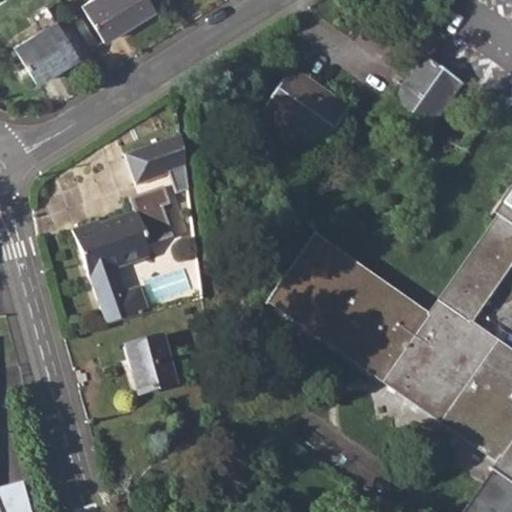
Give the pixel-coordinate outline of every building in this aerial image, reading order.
[(147,0),(88,0),(80,5),(102,41),(153,9),(147,0)] [(55,21),(12,47),(36,84),(78,58),(55,21)] [(396,93),(380,116),(412,139),(424,124),(429,127),(448,99),(443,96),(454,80),(421,56),(400,86),(394,83),(389,88),(396,93)] [(286,74),(260,111),(273,121),(268,129),(286,141),(292,133),(317,151),(347,108),(322,91),(318,96),(286,74)] [(184,179),(178,133),(123,153),(134,184),(166,173),(173,193),(186,188),(184,179)] [(495,217),(425,316),(311,236),(268,297),(495,462),(491,468),(511,481),(511,178),(488,213),(495,217)] [(132,211),(106,220),(106,222),(98,225),(97,220),(70,230),(88,278),(106,324),(132,317),(114,269),(147,257),(143,246),(171,236),(160,206),(168,203),(161,185),(137,194),(137,193),(127,197),(132,211)] [(159,337),(123,347),(137,395),(172,385),(159,337)]
